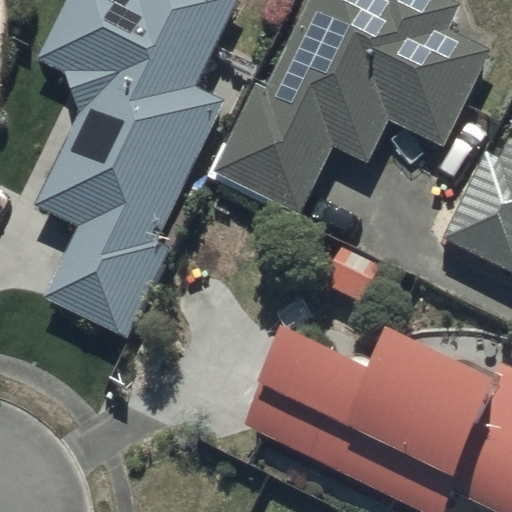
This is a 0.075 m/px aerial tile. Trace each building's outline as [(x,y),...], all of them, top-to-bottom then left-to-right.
[(66,0),(40,55),(70,69),(74,83),(83,109),(39,200),(80,220),(45,292),(136,335),(177,250),(159,241),(227,99),(198,86),(239,0),(66,0)] [(310,0),(269,85),(259,80),(229,141),(224,139),(207,176),(271,207),(273,201),(301,214),(334,144),(371,162),(393,117),(446,143),(492,48),(453,29),(465,5),(455,0),(310,0)] [(511,134),(502,155),(487,148),(445,234),(511,266),(511,134)] [(383,264),(342,245),(325,281),(365,300),(383,264)] [(289,318),(248,422),(433,511),(443,511),(456,487),(507,511),(511,511),(511,362),(505,360),(500,370),(395,319),(375,360),(289,318)]
